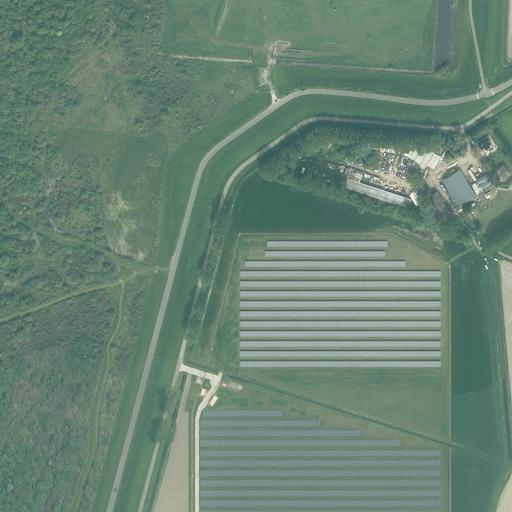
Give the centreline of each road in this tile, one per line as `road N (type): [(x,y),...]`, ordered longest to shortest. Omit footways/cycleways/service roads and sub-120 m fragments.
road 1 (unclassified): [(108,511),(208,156),(304,92),(441,103),(511,81)]
road 2 (unclassified): [(139,511),(233,175),(309,120),(461,127),(511,93)]
road 3 (track): [(76,511),(107,346),(119,320),(118,283)]
road 4 (track): [(147,267),(14,219),(0,200)]
road 5 (track): [(118,283),(0,321)]
